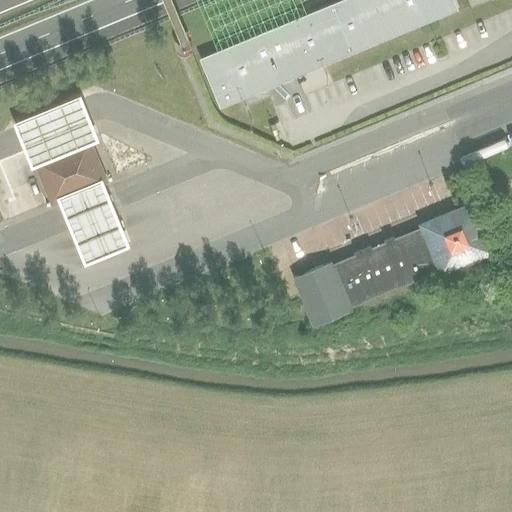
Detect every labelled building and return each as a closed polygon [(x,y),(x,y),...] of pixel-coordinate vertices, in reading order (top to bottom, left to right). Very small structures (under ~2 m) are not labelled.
[(197,0),(219,50),(309,13),(303,0),(197,0)] [(219,50),(200,58),(221,107),(459,9),(455,0),(339,0),(309,13),(219,50)] [(81,95),(16,122),(33,164),(34,163),(91,139),(99,137),(81,95)] [(91,139),(34,163),(51,205),(109,182),(91,139)] [(102,180),(63,197),(90,260),(130,244),(102,180)] [(478,204),(294,278),(314,325),(497,251),(478,204)]
